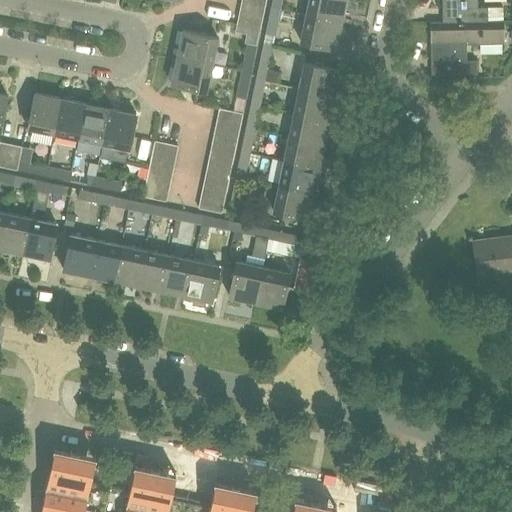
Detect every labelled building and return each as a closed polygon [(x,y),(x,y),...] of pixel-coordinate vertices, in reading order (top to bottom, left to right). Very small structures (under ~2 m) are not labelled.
[(280,9),(282,0),(272,0),(271,7),(280,9)] [(341,21),(345,0),(308,0),(306,14),(341,21)] [(463,21),(488,20),(488,7),(477,7),(476,0),(442,0),(443,8),(462,8),(463,21)] [(241,1),(239,13),(262,17),(265,6),(241,1)] [(275,36),(280,9),(271,7),(265,34),(275,36)] [(239,13),(237,24),(260,29),(262,17),(239,13)] [(335,48),(341,21),(306,14),(300,41),(335,48)] [(488,20),(463,21),(431,21),(432,61),(451,61),(451,74),(477,74),(477,60),(466,60),(466,45),(503,44),(503,20),(488,20)] [(176,56),(212,64),(218,37),(182,30),(176,56)] [(242,70),(251,72),(256,45),(247,43),(242,70)] [(256,79),(265,81),(270,55),(261,53),(256,79)] [(206,90),(212,64),(176,56),(171,83),(206,90)] [(298,88),(334,96),(339,69),(304,62),(298,88)] [(246,98),(251,72),(242,70),(237,96),(246,98)] [(260,105),(265,81),(256,79),(251,103),(260,105)] [(329,119),(334,96),(298,88),(293,112),(329,119)] [(55,133),(62,98),(35,92),(28,128),(55,133)] [(78,138),(85,103),(62,98),(55,133),(78,138)] [(102,143),(109,108),(85,103),(78,138),(102,143)] [(255,129),(260,105),(251,103),(246,127),(255,129)] [(109,108),(102,143),(128,149),(136,113),(109,108)] [(219,108),(217,119),(240,124),(242,113),(219,108)] [(324,143),(329,119),(293,112),(288,136),(324,143)] [(217,119),(214,130),(238,135),(240,124),(217,119)] [(250,153),(255,129),(246,127),(241,151),(250,153)] [(214,130),(212,141),(235,146),(238,135),(214,130)] [(319,167),(324,143),(288,136),(283,160),(319,167)] [(155,140),(152,151),(176,156),(178,145),(155,140)] [(0,165),(6,167),(11,144),(0,141),(0,165)] [(212,141),(210,152),(233,157),(235,146),(212,141)] [(46,175),(48,166),(20,161),(22,147),(11,144),(6,167),(46,175)] [(152,151),(150,163),(173,167),(176,156),(152,151)] [(245,177),(250,153),(241,151),(236,175),(245,177)] [(210,152),(208,163),(231,168),(233,157),(210,152)] [(314,191),(319,167),(283,160),(278,184),(314,191)] [(150,163),(148,174),(171,179),(173,167),(150,163)] [(208,163),(205,174),(229,179),(231,168),(208,163)] [(69,180),(71,171),(48,166),(46,175),(69,180)] [(93,185),(95,176),(71,171),(69,180),(93,185)] [(0,181),(12,184),(14,175),(0,172),(0,181)] [(148,174),(145,185),(169,190),(171,179),(148,174)] [(205,174),(203,185),(226,190),(229,179),(205,174)] [(36,189),(38,180),(14,175),(12,184),(36,189)] [(240,203),(245,177),(236,175),(230,201),(240,203)] [(95,176),(93,185),(120,191),(121,182),(95,176)] [(38,180),(36,189),(62,195),(64,185),(38,180)] [(308,217),(314,191),(278,184),(273,210),(308,217)] [(145,185),(143,196),(166,201),(169,190),(145,185)] [(203,185),(201,196),(224,201),(226,190),(203,185)] [(104,204),(106,195),(80,189),(78,198),(104,204)] [(128,209),(130,200),(106,195),(104,204),(128,209)] [(201,196),(198,207),(222,212),(224,201),(201,196)] [(152,214),(154,205),(130,200),(128,209),(152,214)] [(176,219),(178,210),(154,205),(152,214),(176,219)] [(200,224),(202,215),(178,210),(176,219),(200,224)] [(24,253),(32,217),(8,212),(1,248),(24,253)] [(67,213),(65,224),(74,226),(76,215),(71,213),(67,213)] [(202,215),(200,224),(227,229),(229,220),(202,215)] [(32,217),(24,253),(49,258),(56,222),(32,217)] [(269,238),(271,229),(245,223),(243,232),(269,238)] [(271,229),(269,238),(296,243),(297,234),(271,229)] [(89,275),(97,239),(70,234),(63,269),(89,275)] [(511,235),(473,241),(477,274),(511,269),(511,235)] [(113,280),(121,244),(97,239),(89,275),(113,280)] [(137,285),(145,249),(121,244),(113,280),(137,285)] [(161,290),(168,254),(145,249),(137,285),(161,290)] [(185,295),(193,259),(168,254),(161,290),(185,295)] [(193,259),(185,295),(211,300),(219,265),(193,259)] [(255,301),(263,266),(236,260),(229,295),(255,301)] [(263,266),(255,301),(282,307),(289,271),(263,266)] [(42,503),(40,511),(82,511),(89,483),(95,455),(54,446),(42,503)] [(129,491),(124,511),(166,511),(169,500),(175,472),(134,463),(129,491)] [(209,508),(208,511),(250,511),(256,489),(214,480),(209,508)] [(124,511),(129,491),(89,483),(82,511),(124,511)] [(291,511),(334,511),(336,506),(295,497),(291,511)] [(208,511),(209,508),(169,500),(166,511),(208,511)]
